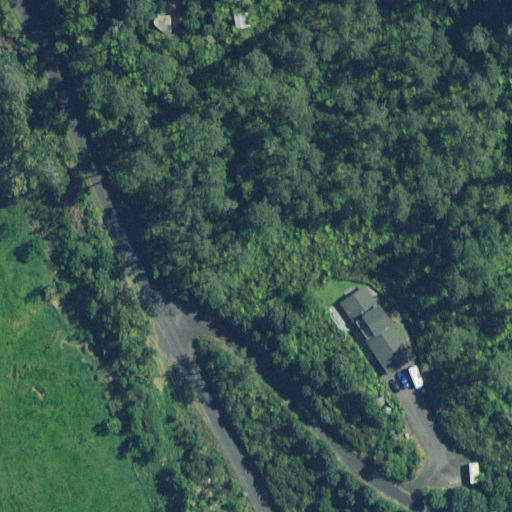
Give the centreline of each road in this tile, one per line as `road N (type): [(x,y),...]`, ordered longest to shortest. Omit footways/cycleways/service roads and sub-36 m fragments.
road 1 (residential): [(17,0),(166,325)]
road 2 (residential): [(166,325),(202,324),(230,336),(375,481),(433,511)]
road 3 (residential): [(166,325),(265,511)]
